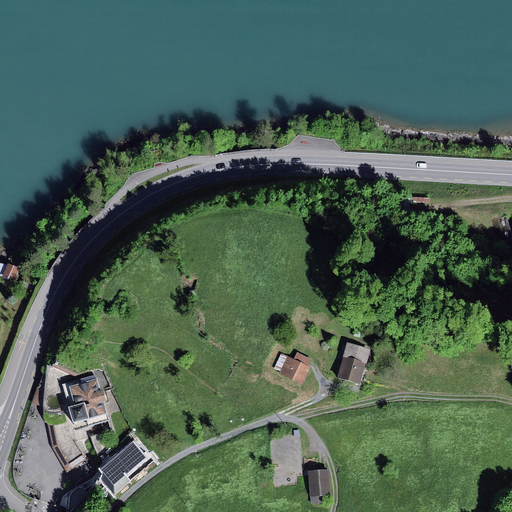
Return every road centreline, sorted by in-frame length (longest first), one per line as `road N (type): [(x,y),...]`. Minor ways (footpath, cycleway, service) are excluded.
road 1 (primary): [(511,175),(271,164),(163,188),(96,235),(59,284),(0,442)]
road 2 (track): [(511,401),(397,397),(298,419)]
road 3 (track): [(114,511),(176,456),(275,417)]
road 4 (track): [(275,417),(298,419),(320,440),(336,490),(330,511)]
